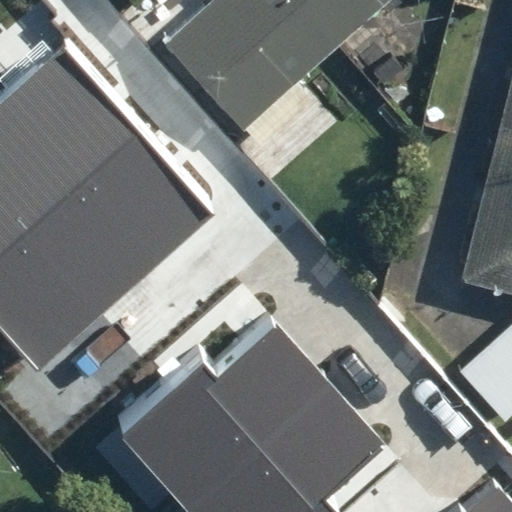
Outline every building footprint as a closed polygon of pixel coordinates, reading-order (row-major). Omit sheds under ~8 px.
[(193,0),(161,29),(239,118),(375,0),(193,0)] [(0,104),(0,327),(38,371),(213,216),(64,48),(0,104)] [(511,58),(458,272),(511,286),(511,58)] [(511,321),(463,365),(507,413),(511,408),(511,321)] [(115,437),(183,511),(330,511),(322,502),(386,444),(275,323),(217,376),(202,359),(115,437)] [(511,511),(511,502),(499,488),(470,511),(511,511)]
